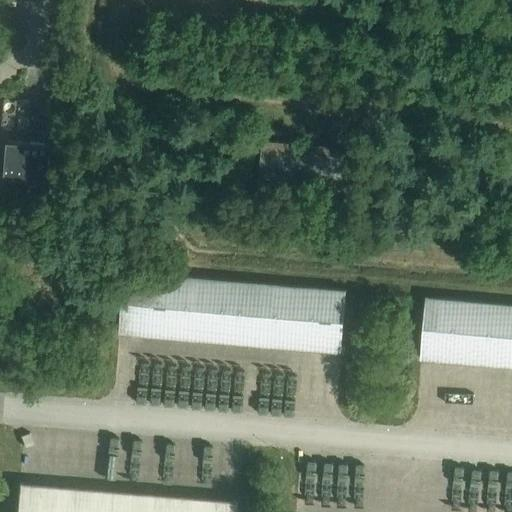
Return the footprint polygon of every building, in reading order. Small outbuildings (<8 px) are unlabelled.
[(48,181),(51,146),(9,142),(6,177),(48,181)] [(287,145),(275,144),(267,143),(262,142),(259,182),(340,189),(343,149),(339,149),(331,148),(319,147),(311,147),(302,146),(295,145),(287,145)] [(346,290),(124,271),(119,334),(341,352),(346,290)] [(511,304),(426,297),(420,359),(511,366),(511,304)] [(234,511),(236,502),(19,484),(16,511),(234,511)]
